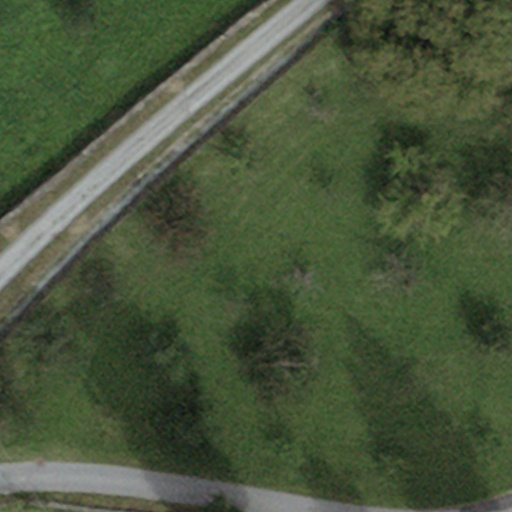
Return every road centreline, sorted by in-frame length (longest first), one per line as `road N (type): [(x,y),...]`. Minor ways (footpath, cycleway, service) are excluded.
road 1 (unclassified): [(0,476),(255,511),(511,501)]
road 2 (track): [(0,277),(284,0)]
